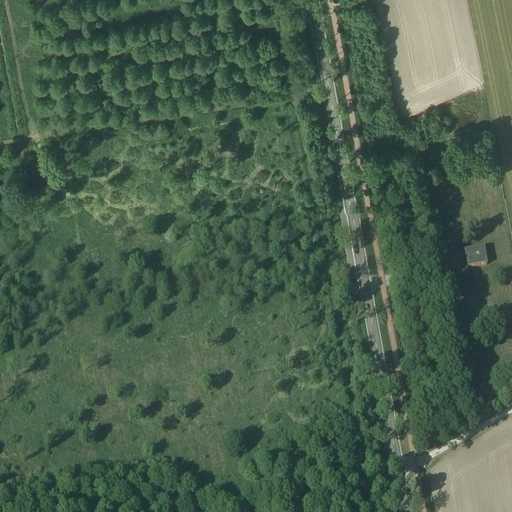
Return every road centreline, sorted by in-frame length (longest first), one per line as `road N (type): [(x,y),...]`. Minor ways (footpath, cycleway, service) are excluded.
road 1 (track): [(0,145),(296,93),(370,511)]
road 2 (primary): [(404,511),(312,0)]
